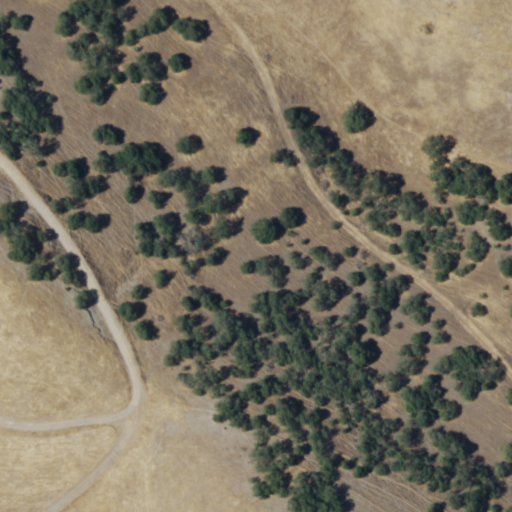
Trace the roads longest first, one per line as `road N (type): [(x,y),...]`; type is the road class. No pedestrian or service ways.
road 1 (track): [(0,150),(22,169),(117,317),(122,418),(111,471),(74,511)]
road 2 (track): [(0,393),(122,418),(214,511)]
